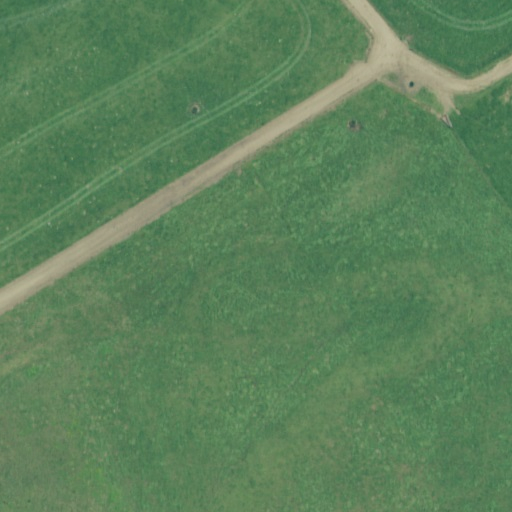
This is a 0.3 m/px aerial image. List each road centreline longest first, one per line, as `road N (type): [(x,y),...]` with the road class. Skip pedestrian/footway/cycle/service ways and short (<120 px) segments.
road 1 (track): [(0,293),(405,40)]
road 2 (track): [(405,40),(465,84),(511,57)]
